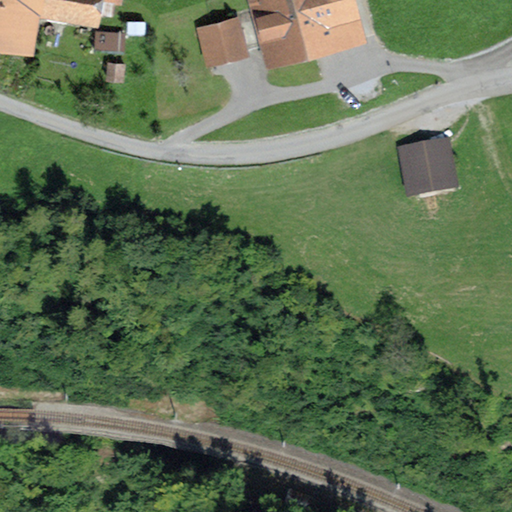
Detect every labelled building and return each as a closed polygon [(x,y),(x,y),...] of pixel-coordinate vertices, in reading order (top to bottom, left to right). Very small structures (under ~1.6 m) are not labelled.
[(43,0),(0,0),(0,47),(34,53),(40,20),(43,0)] [(123,5),(123,0),(43,0),(40,20),(97,30),(102,1),(123,5)] [(250,0),(267,61),(310,50),(296,0),(250,0)] [(358,0),(296,0),(310,50),(368,35),(358,0)] [(207,60),(250,48),(240,12),(197,24),(207,60)] [(96,53),(126,54),(127,36),(97,35),(96,53)] [(106,82),(125,84),(127,66),(109,64),(106,82)] [(459,182),(449,133),(398,143),(407,192),(459,182)]
